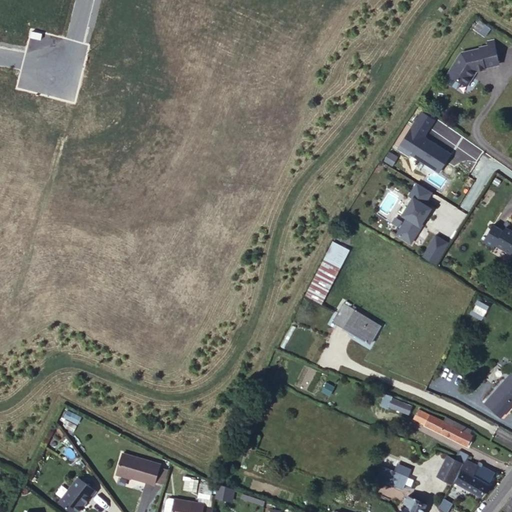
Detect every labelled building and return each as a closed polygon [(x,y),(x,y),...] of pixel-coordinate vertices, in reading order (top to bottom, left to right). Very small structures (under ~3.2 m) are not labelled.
[(476,36),(482,27),(471,20),(466,29),(476,36)] [(461,56),(449,75),(467,87),(473,78),(472,78),(475,73),(486,69),(485,67),(499,62),(492,44),(486,46),(477,49),(478,50),(461,56)] [(438,181),(450,163),(430,150),(442,133),(414,112),(390,151),(408,163),(409,162),(438,181)] [(431,200),(417,190),(408,203),(412,205),(401,222),(405,225),(395,241),(409,250),(420,234),(419,233),(430,216),(424,212),(431,200)] [(489,230),(481,244),(507,260),(511,252),(511,239),(501,233),(499,236),(489,230)] [(324,305),(350,250),(332,242),(306,297),(324,305)] [(426,266),(437,273),(448,254),(438,247),(426,266)] [(340,306),(329,325),(366,347),(378,328),(340,306)] [(469,313),(465,318),(475,325),(479,319),(469,313)] [(511,376),(511,365),(503,372),(510,377),(511,376)] [(511,404),(511,403),(511,376),(510,377),(484,407),(500,421),(511,408),(511,404)] [(387,406),(383,415),(401,422),(405,412),(387,406)] [(65,412),(62,418),(76,424),(79,418),(65,412)] [(417,417),(413,425),(464,448),(469,439),(417,417)] [(62,426),(64,428),(73,432),(75,426),(64,421),(62,426)] [(161,460),(123,449),(117,469),(155,480),(161,460)] [(464,462),(451,455),(440,475),(454,482),(454,481),(464,462)] [(468,488),(479,469),(464,462),(454,481),(468,488)] [(168,465),(160,463),(156,477),(165,479),(168,465)] [(397,463),(394,470),(408,476),(411,469),(397,463)] [(408,476),(382,465),(377,477),(403,488),(408,476)] [(495,476),(479,469),(468,488),(484,497),(495,476)] [(79,476),(61,501),(76,511),(79,511),(91,495),(92,496),(97,489),(79,476)] [(216,500),(234,502),(235,488),(218,486),(216,500)] [(214,511),(216,504),(206,502),(207,499),(172,493),(169,495),(166,510),(167,511),(214,511)] [(409,494),(402,508),(409,511),(421,511),(426,503),(409,494)] [(439,508),(444,511),(447,511),(453,505),(445,500),(439,508)] [(511,511),(511,500),(501,511),(511,511)]
